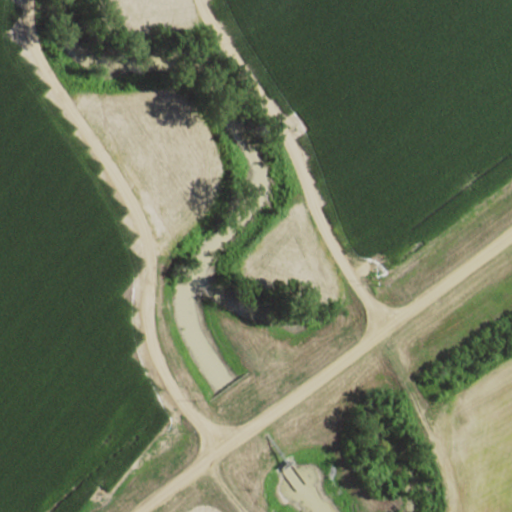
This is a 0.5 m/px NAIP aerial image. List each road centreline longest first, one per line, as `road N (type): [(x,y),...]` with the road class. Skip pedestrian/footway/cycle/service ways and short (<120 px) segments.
road 1 (track): [(33,0),(63,101),(142,225),(154,338),(212,453)]
road 2 (residential): [(133,511),(511,227)]
road 3 (track): [(200,0),(382,325)]
